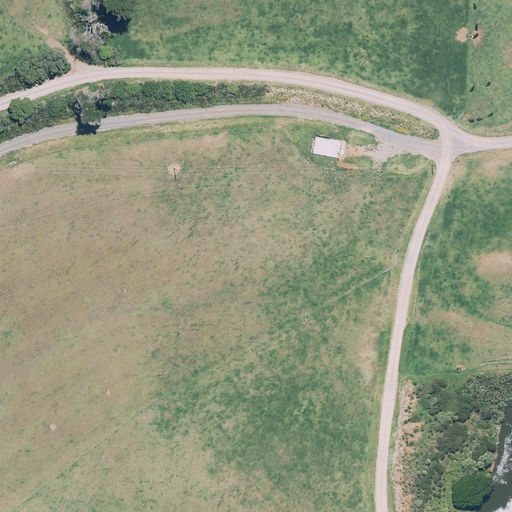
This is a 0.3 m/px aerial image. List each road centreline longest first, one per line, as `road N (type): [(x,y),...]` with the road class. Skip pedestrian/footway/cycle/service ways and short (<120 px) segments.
road 1 (track): [(0,150),(96,125),(271,109),(420,143),(511,141)]
road 2 (track): [(450,145),(440,121),(398,102),(259,73),(96,74),(0,103)]
road 3 (track): [(450,145),(408,266),(385,417),(382,511)]
